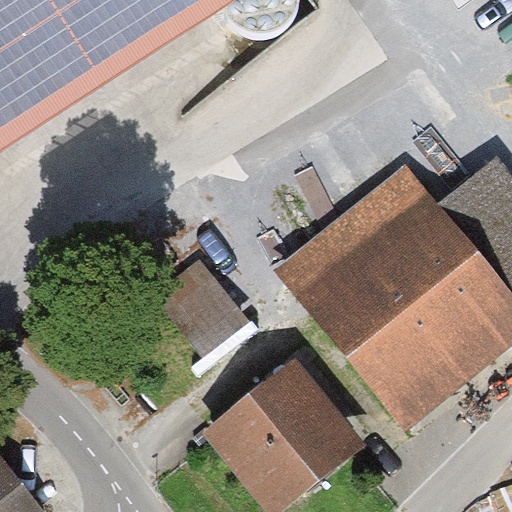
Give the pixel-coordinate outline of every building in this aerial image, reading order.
[(228,0),(0,0),(0,186),(246,27),(228,0)] [(511,280),(453,207),(323,310),(414,424),(511,346),(511,280)] [(204,266),(158,300),(198,352),(241,318),(204,266)] [(322,511),(386,459),(312,370),(242,428),(312,511),(322,511)] [(56,511),(25,464),(0,479),(0,511),(56,511)] [(511,511),(511,486),(503,488),(508,511),(511,511)]
